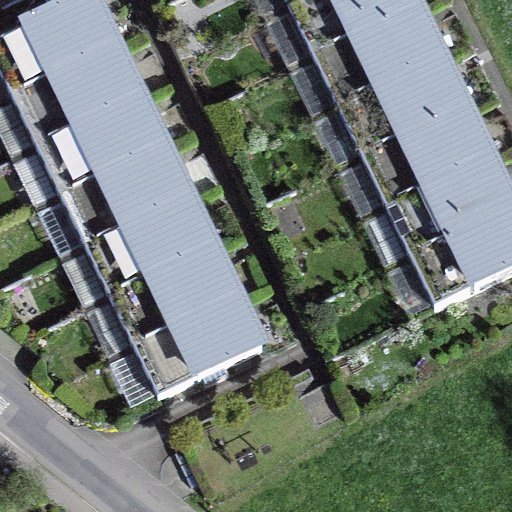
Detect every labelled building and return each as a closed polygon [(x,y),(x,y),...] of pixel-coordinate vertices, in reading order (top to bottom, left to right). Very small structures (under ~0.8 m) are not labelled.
[(275,0),(282,13),(309,0),(275,0)] [(305,61),(415,7),(411,0),(309,0),(282,13),(305,61)] [(0,92),(6,103),(116,49),(92,2),(0,47),(0,92)] [(415,7),(305,61),(332,116),(442,62),(415,7)] [(29,150),(139,97),(116,49),(6,103),(29,150)] [(442,62),(332,116),(353,162),(465,110),(442,62)] [(139,97),(29,150),(56,205),(166,152),(139,97)] [(465,110),(353,162),(380,214),(489,161),(465,110)] [(166,152),(56,205),(77,252),(189,200),(166,152)] [(404,265),(511,212),(511,207),(489,161),(380,214),(404,265)] [(189,200),(77,252),(104,304),(213,250),(189,200)] [(511,212),(404,265),(432,322),(511,283),(511,212)] [(128,354),(238,301),(213,250),(104,304),(128,354)] [(238,301),(128,354),(156,411),(266,358),(238,301)]
